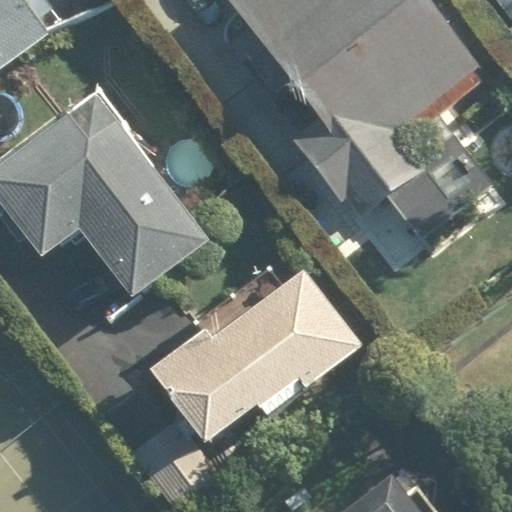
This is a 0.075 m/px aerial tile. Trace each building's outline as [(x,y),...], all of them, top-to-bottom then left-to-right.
[(0,0),(0,94),(65,44),(49,24),(61,14),(50,0),(0,0)] [(503,86),(435,0),(236,0),(234,2),(256,30),(235,46),(307,139),(329,121),(353,152),(331,170),(377,229),(404,208),(445,260),(511,207),(511,204),(451,127),(503,86)] [(511,0),(502,0),(511,12),(511,0)] [(104,95),(0,176),(0,213),(1,215),(11,208),(58,268),(90,243),(138,306),(219,243),(104,95)] [(209,345),(160,378),(214,459),(372,355),(307,257),(198,329),(209,345)] [(446,511),(423,482),(385,511),(446,511)]
